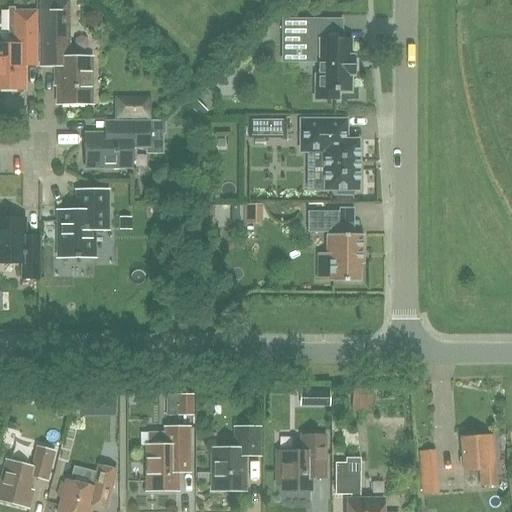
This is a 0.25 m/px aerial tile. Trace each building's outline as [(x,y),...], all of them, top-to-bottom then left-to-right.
[(41,2),(41,34),(41,66),(58,66),(58,104),(89,103),(89,59),(66,60),(66,2),(41,2)] [(35,65),(35,24),(35,11),(13,11),(13,45),(0,44),(0,89),(23,89),(23,65),(35,65)] [(282,19),(282,45),(303,46),(303,50),(315,50),(315,62),(319,62),(319,75),(315,75),(315,99),(337,100),(337,91),(349,92),(349,75),(353,75),(353,57),(350,57),(350,40),(320,40),(321,20),(282,19)] [(147,117),(147,105),(133,105),(133,118),(147,117)] [(146,120),(115,121),(115,134),(84,134),(84,167),(130,167),(130,143),(146,142),(146,120)] [(251,135),(267,135),(267,120),(251,120),(251,135)] [(358,191),(358,140),(347,140),(347,120),(300,120),(300,148),(323,148),(323,191),(336,191),(336,195),(353,195),(353,191),(358,191)] [(93,257),(93,241),(92,230),(106,229),(105,191),(76,191),(77,211),(58,211),(58,257),(93,257)] [(306,215),(306,204),(271,203),(271,214),(306,215)] [(250,205),(249,223),(265,223),(265,205),(250,205)] [(329,254),(329,281),(329,282),(359,282),(359,265),(363,265),(363,235),(339,235),(339,212),(307,212),(307,233),(326,233),(326,254),(329,254)] [(20,279),(40,279),(39,236),(24,236),(24,219),(0,218),(0,263),(20,263),(20,279)] [(194,392),(166,393),(166,414),(194,413),(194,392)] [(371,396),(351,395),(351,411),(371,411),(371,396)] [(177,490),(177,472),(189,472),(189,428),(165,428),(165,446),(147,446),(148,490),(177,490)] [(236,449),(213,449),(213,490),(245,490),(245,455),(259,455),(259,428),(236,428),(236,449)] [(492,436),(486,436),(476,437),(474,434),(471,433),(468,433),(465,435),(463,438),(461,438),(462,455),(459,458),(459,466),(462,468),(462,470),(479,470),(480,486),(496,485),(492,436)] [(277,452),(277,485),(283,485),(283,491),(311,491),(311,478),(325,478),(325,436),(302,436),(302,452),(277,452)] [(362,451),(363,437),(346,436),(345,450),(362,451)] [(46,480),(53,452),(36,447),(31,468),(6,461),(0,485),(0,499),(27,507),(31,490),(28,489),(31,476),(46,480)] [(418,451),(419,471),(436,470),(435,450),(418,451)] [(382,511),(382,500),(360,499),(361,469),(347,469),(347,461),(335,461),(335,493),(350,493),(350,499),(347,499),(346,511),(382,511)] [(93,486),(71,480),(67,480),(66,482),(62,481),(58,496),(62,497),(58,511),(89,511),(91,504),(107,508),(116,469),(98,465),(93,486)]
